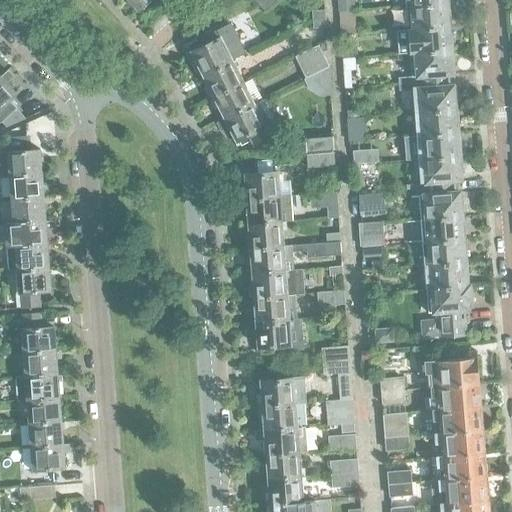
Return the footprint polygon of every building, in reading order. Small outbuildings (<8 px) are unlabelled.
[(151,0),(128,0),(139,11),(151,0)] [(255,0),(265,11),(275,2),(272,0),(255,0)] [(339,0),(340,11),(356,10),(354,0),(339,0)] [(410,31),(449,28),(447,4),(408,7),(410,31)] [(314,19),(326,19),(326,10),(313,11),(313,20),(314,19)] [(310,40),(328,39),(326,19),(314,19),(313,20),(314,28),(309,28),(310,40)] [(412,54),(451,51),(449,28),(410,31),(412,54)] [(225,47),(221,38),(217,31),(203,38),(206,45),(191,53),(202,74),(232,60),(244,55),(237,42),(225,47)] [(329,66),(318,45),(295,56),(306,78),(329,66)] [(417,76),(447,74),(453,73),(451,51),(412,54),(413,76),(395,77),(396,84),(411,83),(417,83),(417,76)] [(243,82),(232,60),(202,74),(207,83),(209,82),(216,95),(243,82)] [(1,77),(0,77),(0,110),(17,94),(7,84),(13,79),(7,72),(1,77)] [(417,83),(418,89),(448,86),(447,74),(417,76),(417,83)] [(224,119),(254,104),(243,82),(216,95),(222,109),(220,110),(224,119)] [(448,86),(418,89),(417,83),(411,83),(411,89),(415,89),(417,114),(456,111),(454,86),(448,86)] [(254,104),(224,119),(219,121),(223,130),(229,127),(238,145),(251,139),(254,144),(272,135),(269,130),(271,129),(274,119),(264,99),(254,104)] [(418,137),(458,134),(456,111),(417,114),(418,137)] [(308,155),(334,153),(332,134),(306,136),(308,155)] [(420,161),(460,158),(458,134),(418,137),(420,161)] [(40,149),(30,150),(29,136),(9,137),(10,152),(8,152),(10,176),(42,173),(40,149)] [(354,151),(355,164),(379,162),(378,149),(354,151)] [(309,167),(335,165),(334,153),(308,155),(309,167)] [(423,195),(456,193),(455,180),(461,180),(460,158),(420,161),(423,195)] [(246,198),(279,196),(277,171),(244,173),(246,198)] [(12,198),(44,196),(42,173),(10,176),(12,198)] [(422,220),(462,217),(460,192),(456,193),(423,195),(420,195),(422,220)] [(329,218),(339,217),(337,193),(311,195),(312,208),(328,206),(329,218)] [(382,193),(361,195),(362,206),(383,205),(382,193)] [(248,223),(281,221),(291,220),(289,195),(279,196),(246,198),(248,223)] [(14,223),(45,220),(44,196),(12,198),(14,223)] [(424,244),(464,240),(462,217),(422,220),(424,244)] [(16,246),(47,243),(45,220),(14,223),(16,246)] [(252,247),(283,245),(281,221),(248,223),(248,232),(251,232),(252,247)] [(363,247),(384,246),(382,222),(361,224),(363,247)] [(328,242),(341,241),(340,234),(327,235),(328,242)] [(426,267),(466,264),(464,240),(424,244),(426,267)] [(17,269),(49,267),(47,243),(16,246),(17,269)] [(251,272),(285,269),(283,245),(252,247),(253,262),(251,263),(251,272)] [(363,247),(364,257),(385,255),(384,246),(363,247)] [(427,290),(467,287),(466,264),(426,267),(427,290)] [(331,276),(343,275),(343,266),(330,267),(331,276)] [(41,306),(40,292),(51,291),(49,267),(17,269),(19,294),(21,294),(22,308),(41,306)] [(256,297),(287,294),(285,269),(251,272),(252,282),(255,282),(256,297)] [(366,294),(383,293),(381,280),(365,282),(366,294)] [(465,309),(469,309),(467,287),(427,290),(429,312),(440,311),(441,325),(441,326),(466,324),(465,309)] [(320,306),(346,304),(345,291),(319,293),(320,306)] [(301,318),(289,319),(287,294),(256,297),(257,313),(254,313),(255,322),(301,318)] [(23,314),(24,329),(22,329),(24,352),(56,350),(54,322),(42,323),(41,313),(23,314)] [(290,348),(303,347),(301,318),(255,322),(257,351),(274,350),(273,345),(290,344),(290,348)] [(467,337),(467,330),(466,324),(441,326),(441,325),(431,326),(431,339),(442,339),(467,337)] [(377,342),(394,341),(393,328),(377,329),(377,342)] [(324,361),(350,359),(349,347),(323,349),(324,361)] [(26,375),(58,373),(56,350),(24,352),(26,375)] [(432,388),(480,384),(478,357),(426,361),(427,373),(432,373),(433,388),(432,388)] [(340,399),(352,398),(350,359),(324,361),(325,374),(339,373),(340,399)] [(27,399),(59,396),(58,373),(26,375),(27,399)] [(261,405),(295,402),(305,402),(303,378),(260,381),(261,405)] [(383,391),(404,389),(403,378),(381,380),(383,391)] [(434,412),(480,408),(479,404),(482,402),(482,394),(478,392),(478,384),(480,384),(432,388),(432,396),(438,396),(439,411),(434,411),(434,412)] [(383,391),(384,403),(405,401),(404,389),(383,391)] [(29,422),(61,420),(59,396),(27,399),(29,422)] [(342,424),(354,423),(352,398),(340,399),(341,400),(327,402),(329,425),(342,424)] [(263,430),(297,427),(295,402),(261,405),(263,430)] [(440,434),(481,431),(481,427),(484,425),(484,418),(480,415),(480,408),(434,412),(434,420),(440,419),(441,434),(435,434),(435,435),(440,434)] [(386,438),(408,437),(406,413),(384,415),(386,438)] [(31,446),(63,444),(61,420),(29,422),(31,446)] [(343,433),(355,432),(354,423),(342,424),(343,433)] [(268,454),(299,452),(297,427),(263,430),(264,440),(267,440),(268,454)] [(442,458),(483,454),(483,450),(486,448),(485,441),(482,439),(481,431),(440,434),(435,435),(436,443),(442,442),(443,458),(437,458),(437,459),(442,458)] [(330,450),(357,448),(356,435),(330,437),(330,450)] [(386,438),(387,451),(409,449),(408,437),(386,438)] [(71,453),(71,444),(63,445),(63,444),(31,446),(33,471),(65,469),(64,454),(71,453)] [(267,479),(301,476),(299,452),(268,454),(269,469),(266,470),(267,479)] [(444,481),(485,478),(485,474),(488,472),(487,464),(484,462),(483,454),(442,458),(437,459),(438,466),(444,466),(445,481),(439,481),(439,482),(444,481)] [(332,474),(358,472),(357,460),(331,462),(332,474)] [(390,485),(412,483),(411,471),(389,473),(390,485)] [(333,487),(359,485),(358,472),(332,474),(333,487)] [(271,503),(302,501),(301,476),(267,479),(268,489),(270,489),(271,503)] [(441,505),(487,501),(487,498),(490,495),(489,488),(486,486),(485,478),(444,481),(439,482),(440,490),(446,489),(447,504),(441,504),(441,505)] [(390,485),(391,496),(413,495),(412,483),(390,485)] [(30,487),(31,500),(56,498),(55,485),(30,487)] [(22,501),(31,500),(30,487),(21,488),(22,501)] [(360,511),(360,497),(348,498),(349,511),(360,511)] [(272,511),(303,511),(302,501),(271,503),(272,511)] [(490,511),(491,511),(487,508),(487,501),(441,505),(441,511),(490,511)]
